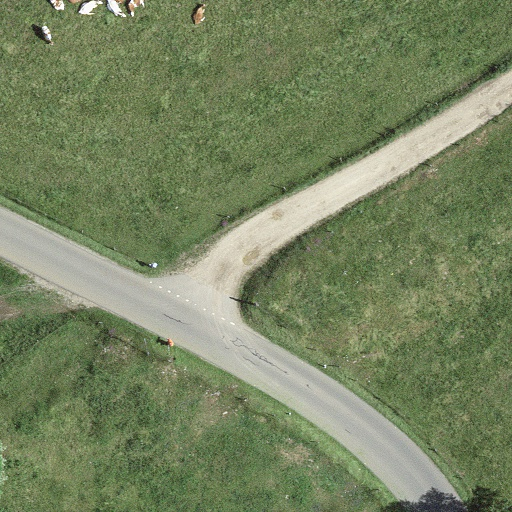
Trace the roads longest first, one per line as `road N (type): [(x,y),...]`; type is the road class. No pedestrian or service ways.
road 1 (tertiary): [(438,511),(374,438),(312,393),(0,231)]
road 2 (track): [(186,325),(233,256),(511,87)]
